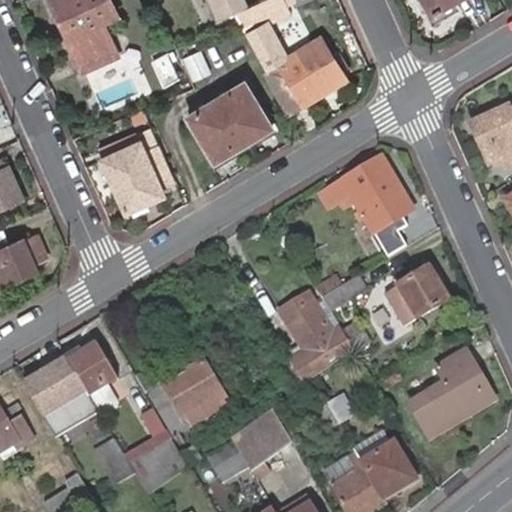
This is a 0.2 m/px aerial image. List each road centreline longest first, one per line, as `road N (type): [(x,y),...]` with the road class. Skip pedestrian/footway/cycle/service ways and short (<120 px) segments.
road 1 (residential): [(108,281),(414,101)]
road 2 (residential): [(0,33),(108,281)]
road 3 (residential): [(414,101),(511,330)]
road 4 (residential): [(0,346),(108,281)]
